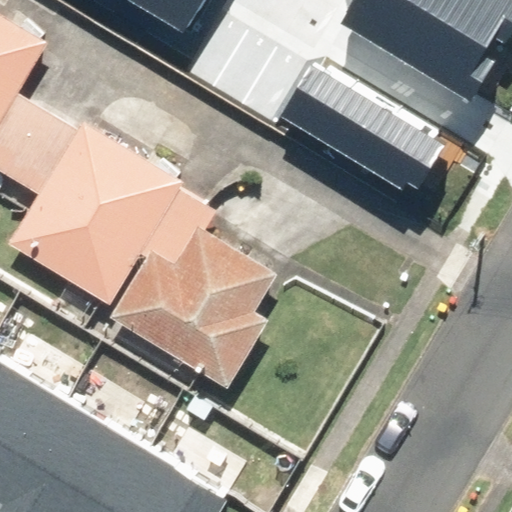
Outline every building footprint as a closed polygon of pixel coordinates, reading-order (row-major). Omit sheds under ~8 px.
[(263,308),(289,263),(212,218),(223,199),(25,83),(56,31),(3,0),(0,0),(0,165),(43,190),(16,236),(125,301),(115,317),(238,389),(280,318),(263,308)] [(135,0),(189,32),(208,0),(135,0)] [(511,0),(352,0),(342,18),(469,94),(511,23),(511,0)] [(314,69),(281,122),(413,201),(445,148),(314,69)] [(0,325),(0,495),(28,511),(213,511),(240,468),(0,325)]
